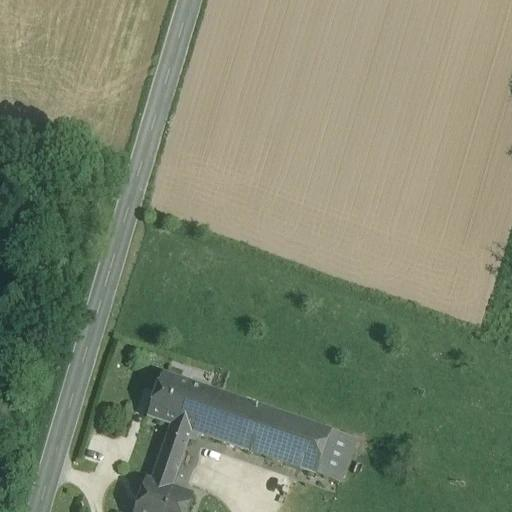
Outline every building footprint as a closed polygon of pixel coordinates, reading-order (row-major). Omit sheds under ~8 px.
[(172,428),(192,435),(197,437),(252,456),(268,412),(163,376),(148,420),(172,428)] [(332,434),(268,412),(252,456),(317,478),(332,434)] [(152,486),(172,492),(189,441),(192,435),(172,428),(152,486)] [(355,442),(332,434),(317,478),(340,485),(355,442)] [(172,492),(152,486),(148,484),(138,511),(186,511),(191,499),(172,492)]
